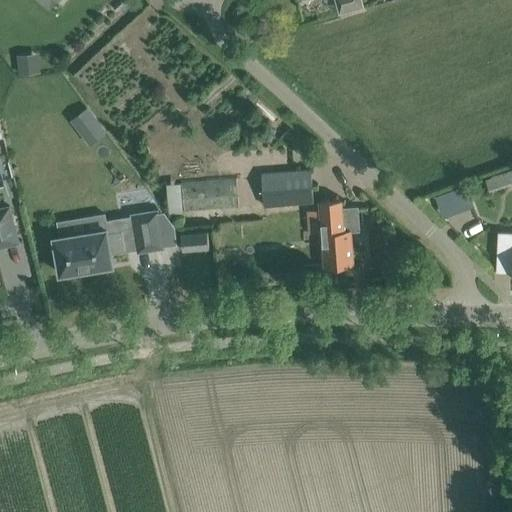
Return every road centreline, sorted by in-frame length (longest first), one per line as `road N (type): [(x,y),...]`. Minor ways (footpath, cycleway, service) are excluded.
road 1 (tertiary): [(467,317),(249,315),(0,356)]
road 2 (residential): [(467,317),(461,262),(200,19)]
